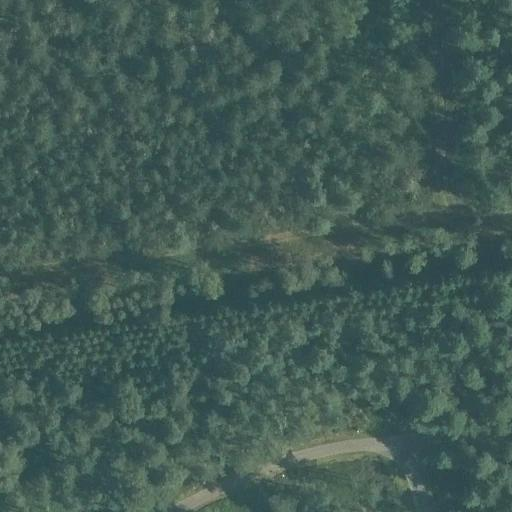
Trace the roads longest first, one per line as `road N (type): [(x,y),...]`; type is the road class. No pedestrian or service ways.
road 1 (track): [(0,272),(511,207)]
road 2 (track): [(438,0),(441,217)]
